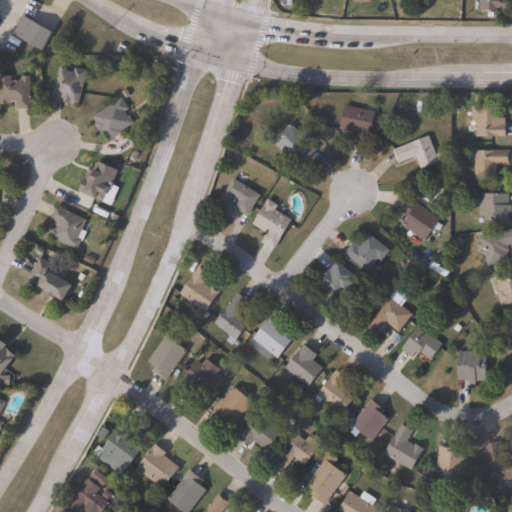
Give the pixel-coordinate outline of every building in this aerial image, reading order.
[(511,0),(511,11),(478,10),(478,0),(511,0)] [(47,30),(38,47),(10,31),(19,15),(47,30)] [(65,71),(72,73),(73,68),(85,71),(76,105),(69,103),(70,100),(68,100),(67,103),(61,101),(62,99),(50,96),(58,67),(60,66),(64,67),(65,69),(65,71)] [(0,75),(12,76),(12,80),(22,81),(22,76),(31,76),(30,109),(16,109),(16,102),(9,102),(9,105),(0,105),(0,75)] [(125,112),(128,118),(130,117),(135,124),(121,132),(122,133),(108,141),(102,130),(101,131),(92,116),(122,98),(129,109),(125,112)] [(376,112),(370,142),(357,140),(358,133),(340,130),(345,106),(376,112)] [(508,124),(507,138),(477,137),(477,120),(472,120),(473,106),(501,107),(501,118),(506,118),(506,124),(508,124)] [(318,150),(306,162),(302,159),(296,165),(273,142),(291,123),(318,150)] [(429,136),(436,155),(443,152),(446,160),(421,169),(417,157),(399,164),(394,150),(429,136)] [(497,181),(476,181),(476,151),(511,151),(511,164),(497,164),(497,181)] [(97,161),(118,170),(103,202),(79,190),(84,178),(89,181),(90,179),(85,177),(89,167),(93,169),(97,161)] [(261,196),(248,217),(234,208),(238,202),(233,198),(231,202),(235,205),(226,219),(213,211),(233,178),(261,196)] [(510,194),(510,206),(511,206),(511,223),(485,223),(485,217),(481,217),(481,194),(510,194)] [(293,220),(275,250),(264,242),(271,231),(268,229),(266,233),(253,225),(268,199),(279,206),(276,210),(293,220)] [(446,225),(440,233),(434,229),(426,241),(403,225),(408,218),(404,215),(414,201),(441,220),(440,221),(446,225)] [(87,232),(78,250),(51,238),(50,233),(52,230),(56,229),(57,226),(55,225),(57,222),(50,219),(56,206),(87,221),(83,230),(87,232)] [(510,260),(489,266),(481,238),(511,229),(511,245),(509,246),(511,252),(508,253),(510,260)] [(369,233),(391,251),(382,262),(379,260),(368,273),(345,254),(353,243),(358,247),(369,233)] [(73,286),(63,302),(54,297),(53,299),(47,296),(48,294),(37,287),(39,283),(29,277),(40,257),(56,266),(52,273),(73,286)] [(337,262),(360,280),(346,299),(343,297),(341,301),(321,285),(325,279),(323,277),(329,269),(330,270),(337,262)] [(204,283),(211,288),(213,286),(221,292),(206,313),(179,294),(200,266),(211,274),(204,283)] [(511,304),(503,307),(498,293),(501,292),(496,276),(511,270),(511,304)] [(410,297),(403,307),(414,315),(400,333),(389,324),(381,334),(369,325),(398,288),(410,297)] [(248,325),(236,341),(214,325),(238,293),(250,302),(238,317),(248,325)] [(270,319),(278,326),(279,325),(290,334),(289,335),(294,339),(278,359),(273,355),(268,361),(248,344),(270,319)] [(443,345),(431,360),(422,353),(420,356),(416,353),(412,358),(402,349),(420,326),(443,345)] [(188,351),(167,382),(153,372),(155,368),(148,362),(166,336),(188,351)] [(0,340),(7,347),(6,348),(18,358),(1,376),(0,375),(0,340)] [(324,369),(309,388),(296,377),(292,382),(281,374),(303,344),(318,356),(314,361),(324,369)] [(488,357),(487,382),(477,382),(477,385),(470,385),(470,381),(459,380),(460,352),(482,352),(482,357),(488,357)] [(207,359),(222,370),(217,376),(223,381),(208,401),(198,394),(193,400),(177,389),(198,361),(203,365),(207,359)] [(355,399),(344,415),(318,398),(336,372),(348,380),(343,386),(351,391),(349,394),(355,399)] [(255,403),(235,429),(227,423),(224,427),(210,416),(234,387),(255,403)] [(0,425),(9,405),(0,400),(0,425)] [(390,420),(374,442),(353,427),(372,401),(386,411),(383,415),(390,420)] [(282,433),(267,452),(254,441),(250,447),(239,438),(258,414),(282,433)] [(142,448),(121,476),(98,458),(106,447),(105,446),(123,422),(140,435),(135,443),(142,448)] [(408,442),(415,446),(416,444),(425,450),(412,471),(384,455),(402,424),(414,432),(408,442)] [(296,433),(306,442),(310,437),(321,446),(306,466),(295,458),(284,473),(272,464),(296,433)] [(500,442),(503,461),(511,459),(511,480),(492,483),(486,444),(500,442)] [(180,469),(163,490),(146,476),(144,479),(135,471),(155,445),(166,453),(164,456),(180,469)] [(466,454),(463,486),(436,483),(440,446),(457,447),(457,453),(466,454)] [(347,475),(325,505),(311,495),(314,491),(308,486),(326,461),(324,459),(329,453),(339,460),(334,466),(347,475)] [(208,490),(191,511),(183,511),(167,499),(190,471),(204,482),(201,485),(208,490)] [(110,505),(104,511),(65,511),(64,511),(89,479),(101,489),(97,495),(110,505)] [(365,492),(377,500),(373,507),(378,510),(376,511),(339,511),(352,493),(361,499),(365,492)] [(205,511),(220,494),(231,504),(224,511),(205,511)]
